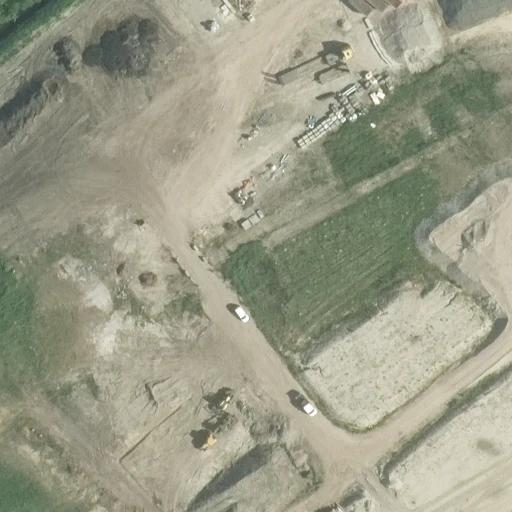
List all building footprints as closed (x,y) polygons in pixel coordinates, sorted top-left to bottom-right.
[(6,51),(0,55),(0,213),(25,195),(8,172),(180,48),(145,0),(93,0),(11,59),(6,51)] [(442,135),(458,127),(443,96),(426,104),(442,135)] [(418,128),(377,153),(362,126),(340,139),(355,165),(369,156),(378,172),(427,144),(418,128)] [(171,352),(177,333),(158,327),(152,346),(171,352)] [(90,384),(63,416),(84,433),(110,401),(90,384)] [(0,399),(0,440),(21,421),(0,399)]
